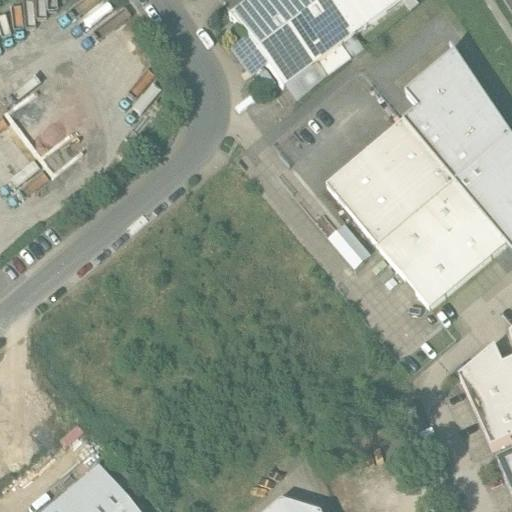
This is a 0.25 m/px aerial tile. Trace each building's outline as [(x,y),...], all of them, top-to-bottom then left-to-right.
[(223,10),(229,18),(253,0),(229,0),(223,5),(226,8),(223,10)] [(405,0),(253,0),(229,18),(228,19),(246,44),(265,70),(281,92),(314,68),(352,39),(405,0)] [(326,83),(362,53),(352,39),(314,68),(326,83)] [(250,81),(265,70),(246,44),(231,55),(250,81)] [(455,188),(511,141),(455,57),(454,58),(406,98),(419,113),(404,126),(455,188)] [(327,190),(378,252),(455,188),(404,126),(327,190)] [(455,188),(378,252),(430,314),(505,250),(511,257),(511,140),(511,141),(455,188)] [(511,334),(509,337),(511,343),(511,363),(503,367),(495,349),(459,380),(491,451),(511,442),(511,445),(511,462),(499,468),(511,497),(511,334)] [(51,511),(130,511),(97,472),(51,511)]
